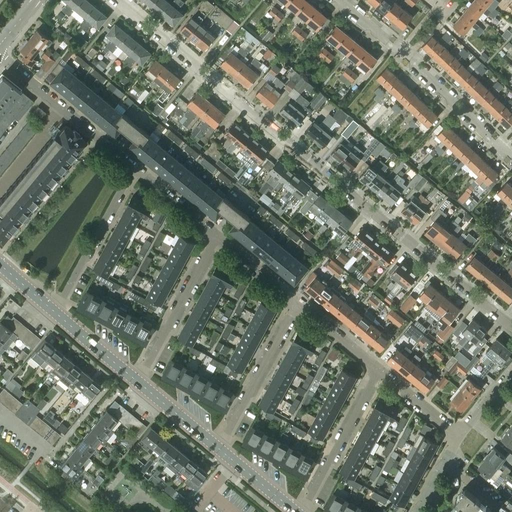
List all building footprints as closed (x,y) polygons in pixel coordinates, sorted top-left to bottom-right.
[(65,13),(76,0),(63,0),(69,4),(68,7),(66,5),(62,11),(65,13)] [(80,14),(89,2),(86,0),(76,0),(65,13),(69,16),(73,11),(72,10),(73,8),(80,14)] [(156,11),(164,0),(149,0),(147,3),(156,11)] [(165,18),(179,0),(173,0),(172,2),(173,3),(172,5),(165,0),(164,0),(156,11),(165,18)] [(174,25),(183,14),(176,8),(177,7),(179,8),(183,3),(180,0),(179,0),(165,18),(174,25)] [(213,6),(205,0),(204,0),(200,4),(209,11),(213,6)] [(297,13),(306,1),(305,0),(289,0),(286,4),(297,13)] [(385,13),(394,2),(392,0),(380,0),(376,6),(385,13)] [(477,0),(473,0),(467,7),(478,16),(482,12),(486,16),(488,14),(491,11),(477,0)] [(477,0),(491,11),(494,8),(498,2),(496,0),(477,0)] [(307,21),(316,9),(306,1),(297,13),(307,21)] [(83,28),(98,10),(89,2),(80,14),(87,19),(86,21),(84,20),(79,25),(83,28)] [(393,21),(403,9),(394,2),(385,13),(393,21)] [(217,7),(210,16),(215,20),(222,11),(217,7)] [(278,11),(273,7),(268,13),(273,17),(278,11)] [(467,7),(460,16),(471,25),(476,29),(480,33),(483,30),(474,22),(478,16),(467,7)] [(317,29),(327,17),(326,17),(316,9),(307,21),(317,29)] [(403,28),(412,16),(403,9),(393,21),(403,28)] [(107,17),(98,10),(83,28),(87,31),(91,26),(89,24),(91,22),(98,28),(107,17)] [(225,29),(233,20),(222,11),(215,20),(225,29)] [(278,21),(283,15),(278,11),(273,17),(278,21)] [(188,36),(199,24),(203,19),(199,15),(195,20),(191,17),(180,30),(183,32),(184,34),(186,36),(187,35),(188,36)] [(460,16),(452,25),(463,34),(471,25),(460,16)] [(109,49),(124,31),(115,23),(106,35),(113,40),(111,43),(109,41),(105,46),(109,49)] [(196,43),(207,30),(199,24),(188,36),(191,38),(191,40),(194,42),(195,42),(196,43)] [(337,46),(346,34),(337,26),(336,25),(326,37),(337,46)] [(297,36),(302,30),(297,26),(292,32),(297,36)] [(63,33),(56,27),(54,30),(61,36),(63,33)] [(51,41),(37,29),(29,40),(40,49),(45,43),(48,45),(51,41)] [(440,44),(431,36),(433,34),(429,29),(420,38),(425,42),(422,46),(430,54),(440,44)] [(71,39),(67,36),(70,33),(67,30),(61,37),(67,43),(71,39)] [(204,50),(215,37),(207,30),(196,43),(197,43),(198,45),(200,47),(202,47),(204,50)] [(302,40),(307,34),(302,30),(297,36),(302,40)] [(123,49),(133,38),(124,31),(109,49),(112,52),(117,47),(115,45),(116,44),(123,49)] [(347,54),(357,42),(346,34),(337,46),(347,54)] [(126,64),(142,46),(133,38),(123,49),(131,55),(129,57),(127,56),(123,61),(126,64)] [(33,58),(40,49),(29,40),(20,50),(26,54),(22,59),(31,67),(36,61),(33,58)] [(357,62),(367,51),(357,42),(347,54),(357,62)] [(234,76),(245,63),(240,59),(242,56),(243,58),(253,47),(249,44),(244,50),(227,70),(234,76)] [(439,62),(448,52),(440,44),(430,54),(439,62)] [(142,64),(151,53),(142,46),(126,64),(130,67),(135,62),(133,60),(134,58),(142,64)] [(227,70),(244,50),(240,47),(236,52),(238,53),(236,56),(231,51),(220,64),(227,70)] [(91,57),(96,51),(92,48),(87,54),(91,57)] [(323,58),(328,52),(323,48),(319,54),(323,58)] [(457,61),(466,51),(463,48),(454,57),(448,52),(439,62),(448,71),(457,61)] [(268,49),(263,54),(267,57),(271,52),(268,49)] [(367,71),(377,59),(367,51),(357,62),(367,71)] [(464,59),(469,54),(466,51),(448,71),(456,79),(470,64),(464,59)] [(241,81),(258,61),(257,61),(262,55),(259,52),(250,63),(252,65),(249,67),(245,63),(234,76),(241,81)] [(328,62),(333,57),(328,52),(323,58),(328,62)] [(49,57),(45,53),(41,57),(46,61),(49,57)] [(84,60),(79,55),(75,59),(81,64),(84,60)] [(101,66),(106,60),(102,57),(97,63),(101,66)] [(150,82),(164,65),(163,65),(163,63),(161,61),(159,61),(156,59),(145,72),(145,71),(142,75),(150,82)] [(81,64),(80,64),(86,69),(89,65),(84,60),(81,64)] [(261,64),(258,61),(241,81),(248,87),(262,70),(259,67),(261,64)] [(59,62),(51,71),(56,75),(51,82),(60,89),(72,74),(59,62)] [(475,69),(470,64),(456,79),(464,87),(474,77),(478,72),(475,69)] [(162,85),(172,72),(171,71),(171,70),(168,68),(167,68),(164,65),(150,82),(154,79),(162,85)] [(279,69),(274,65),(267,72),(273,77),(279,69)] [(385,85),(395,75),(386,67),(376,77),(385,85)] [(347,78),(352,72),(347,68),(342,74),(347,78)] [(101,73),(95,69),(92,73),(97,77),(101,73)] [(162,101),(180,79),(178,77),(177,75),(175,73),(174,73),(172,72),(162,85),(166,89),(158,98),(162,101)] [(352,82),(357,76),(352,72),(347,78),(352,82)] [(107,78),(101,73),(97,77),(103,82),(107,78)] [(72,74),(60,89),(68,96),(81,81),(72,74)] [(393,94),(403,83),(395,75),(385,85),(393,94)] [(17,121),(33,102),(15,87),(5,78),(2,76),(0,77),(0,116),(9,124),(14,118),(17,121)] [(301,92),(309,82),(302,77),(300,76),(297,80),(298,82),(294,87),(301,92)] [(264,100),(280,80),(276,77),(270,84),(266,81),(256,93),(264,100)] [(474,77),(464,87),(473,95),(482,84),(474,77)] [(290,92),(297,83),(291,78),(284,87),(290,92)] [(271,106),(282,94),(278,91),(284,84),(280,80),(264,100),(271,106)] [(81,81),(68,96),(76,103),(89,88),(81,81)] [(118,87),(112,82),(109,86),(114,91),(118,87)] [(402,102),(412,92),(403,83),(393,94),(402,102)] [(481,103),(491,93),(482,84),(473,95),(481,103)] [(137,98),(142,91),(134,85),(129,91),(137,98)] [(123,91),(118,87),(114,91),(120,96),(123,91)] [(89,88),(76,103),(85,110),(97,94),(89,88)] [(141,101),(149,92),(145,88),(142,91),(137,98),(141,101)] [(187,118),(204,97),(197,91),(187,104),(192,108),(190,111),(188,109),(184,115),(187,118)] [(316,110),(326,97),(320,92),(310,105),(316,110)] [(410,110),(420,100),(412,92),(402,102),(410,110)] [(490,111),(500,101),(491,93),(481,103),(490,111)] [(97,94),(85,110),(93,117),(106,101),(97,94)] [(288,119),(305,98),(300,95),(296,100),(298,103),(295,106),(289,100),(279,112),(280,113),(281,114),(283,116),(285,116),(288,119)] [(134,100),(129,96),(125,100),(131,105),(134,100)] [(201,116),(211,103),(204,97),(187,118),(182,124),(186,127),(195,115),(194,114),(196,112),(201,116)] [(296,126),(306,115),(299,109),(302,106),(304,108),(309,102),(305,98),(288,119),(291,121),(291,123),(294,125),(295,125),(296,126)] [(419,118),(429,108),(420,100),(410,110),(419,118)] [(106,101),(93,117),(101,124),(114,108),(106,101)] [(498,119),(508,109),(500,101),(490,111),(498,119)] [(156,115),(163,107),(158,103),(151,111),(156,115)] [(201,129),(218,109),(211,103),(201,116),(206,120),(204,122),(202,121),(197,126),(201,129)] [(394,111),(398,106),(395,103),(383,115),(387,118),(394,111)] [(39,120),(45,113),(37,106),(31,114),(39,120)] [(114,108),(101,124),(110,131),(123,114),(122,115),(114,108)] [(341,121),(347,114),(339,108),(335,113),(332,117),(336,120),(337,118),(341,121)] [(428,126),(437,116),(429,108),(419,118),(415,122),(411,127),(414,130),(422,121),(428,126)] [(215,127),(225,115),(218,109),(201,129),(197,134),(193,139),(197,142),(209,127),(207,125),(209,123),(215,127)] [(507,128),(511,122),(511,112),(508,109),(498,119),(507,128)] [(332,117),(335,113),(331,111),(325,118),(332,124),(336,120),(332,117)] [(123,114),(110,131),(115,135),(121,129),(125,132),(128,134),(136,125),(132,121),(123,114)] [(0,134),(9,124),(0,116),(0,134)] [(322,148),(332,136),(328,132),(330,130),(329,129),(332,124),(325,118),(321,123),(323,124),(325,126),(313,140),(317,143),(317,144),(320,147),(321,146),(322,148)] [(343,132),(348,136),(358,124),(353,119),(343,132)] [(313,140),(325,126),(323,124),(321,127),(314,120),(304,132),(305,133),(305,135),(308,137),(309,136),(313,140)] [(30,137),(37,128),(28,121),(21,130),(30,137)] [(227,148),(243,129),(234,122),(224,134),(229,138),(223,145),(227,148)] [(165,128),(159,123),(156,127),(162,132),(165,128)] [(0,240),(1,242),(84,141),(65,125),(0,203),(0,240)] [(128,134),(131,137),(135,140),(130,147),(135,152),(149,135),(141,128),(136,125),(128,134)] [(445,143),(455,133),(446,125),(436,135),(445,143)] [(241,148),(251,136),(243,129),(227,148),(222,154),(226,157),(235,147),(233,145),(234,143),(241,148)] [(30,137),(21,130),(17,135),(26,142),(30,137)] [(177,135),(171,131),(168,135),(174,139),(177,135)] [(454,151),(463,141),(455,133),(445,143),(454,151)] [(26,142),(17,135),(13,140),(22,147),(26,142)] [(149,136),(149,135),(135,152),(144,159),(156,143),(148,137),(149,136)] [(183,140),(177,135),(174,139),(179,144),(183,140)] [(244,163),(260,144),(251,136),(241,148),(242,149),(239,152),(244,156),(240,160),(244,163)] [(340,162),(351,150),(345,145),(349,141),(345,137),(331,154),(335,158),(335,159),(338,161),(339,161),(340,162)] [(372,153),(381,142),(375,138),(367,149),(372,153)] [(22,147),(13,140),(9,144),(18,152),(22,147)] [(222,154),(216,149),(219,146),(213,141),(205,151),(217,160),(222,154)] [(462,159),(472,149),(463,141),(454,151),(462,159)] [(376,157),(385,146),(381,142),(372,153),(376,157)] [(165,150),(156,143),(144,159),(152,166),(165,150)] [(18,152),(9,144),(5,149),(14,156),(18,152)] [(194,149),(188,144),(185,149),(190,153),(194,149)] [(259,163),(269,151),(260,144),(244,163),(245,163),(234,176),(238,179),(249,166),(248,166),(252,161),(250,159),(252,157),(259,163)] [(432,156),(436,152),(441,147),(438,144),(429,153),(432,156)] [(14,156),(5,149),(2,154),(10,161),(14,156)] [(200,154),(194,149),(190,153),(196,158),(200,154)] [(472,149),(462,159),(458,164),(454,168),(450,172),(453,175),(465,162),(471,168),(481,157),(472,149)] [(173,157),(165,150),(152,166),(160,173),(173,157)] [(350,170),(364,154),(360,150),(356,154),(351,150),(340,162),(342,163),(342,165),(344,167),(346,166),(350,170)] [(393,160),(397,155),(393,152),(389,157),(393,160)] [(10,161),(2,154),(0,155),(0,160),(7,166),(10,161)] [(181,164),(173,157),(160,173),(169,179),(181,164)] [(479,175),(489,165),(481,157),(471,168),(479,175)] [(211,163),(205,158),(201,162),(207,167),(211,163)] [(215,163),(224,170),(227,166),(219,159),(217,161),(215,163)] [(262,193),(268,187),(285,166),(282,163),(282,162),(280,160),(279,160),(278,160),(274,164),(269,160),(264,167),(268,171),(272,175),(259,191),(262,193)] [(364,181),(367,184),(383,163),(380,161),(373,168),(369,165),(359,177),(359,178),(360,179),(363,182),(364,181)] [(216,167),(211,163),(207,167),(213,171),(216,167)] [(375,191),(385,179),(380,174),(387,166),(383,163),(367,184),(369,186),(369,187),(372,190),(374,189),(375,191)] [(190,171),(181,164),(169,179),(177,186),(190,171)] [(488,184),(498,173),(489,165),(479,175),(475,180),(471,184),(467,188),(470,191),(474,187),(478,183),(479,184),(484,180),(488,184)] [(227,166),(224,170),(233,177),(236,173),(227,166)] [(284,185),(294,173),(293,172),(293,170),(290,168),(289,169),(285,166),(268,187),(271,190),(279,181),(284,185)] [(198,178),(190,171),(177,186),(185,193),(198,178)] [(227,176),(222,172),(218,176),(224,180),(227,176)] [(413,187),(422,176),(417,172),(408,183),(413,187)] [(285,202),(303,180),(299,177),(299,176),(297,174),(295,174),(294,173),(284,185),(289,189),(282,199),(282,200),(285,202)] [(384,198),(401,178),(397,175),(393,179),(395,180),(392,184),(385,179),(375,191),(377,192),(377,194),(380,196),(381,196),(384,198)] [(233,181),(227,176),(224,180),(230,185),(233,181)] [(206,185),(198,178),(185,193),(194,200),(206,185)] [(392,204),(402,192),(406,186),(402,183),(404,180),(401,178),(384,198),(386,200),(386,201),(389,204),(391,203),(392,204)] [(295,205),(310,186),(310,184),(304,179),(303,180),(285,202),(280,208),(283,211),(291,201),(295,205)] [(497,209),(501,205),(505,200),(511,193),(511,187),(506,182),(497,192),(502,198),(498,202),(494,206),(497,209)] [(215,191),(206,185),(194,200),(202,207),(215,191)] [(416,224),(422,216),(426,211),(421,207),(424,204),(425,205),(429,201),(428,201),(437,190),(434,187),(425,198),(408,218),(409,219),(410,220),(412,222),(414,222),(416,224)] [(215,191),(202,207),(210,214),(224,197),(223,198),(215,191)] [(271,201),(263,194),(259,198),(268,205),(271,201)] [(317,214),(328,201),(327,200),(327,199),(324,196),(323,197),(320,194),(312,203),(309,200),(300,211),(304,215),(310,208),(317,214)] [(408,218),(425,198),(424,198),(425,197),(424,196),(424,197),(421,194),(417,198),(414,196),(408,203),(406,201),(404,205),(406,206),(401,212),(402,214),(403,215),(405,217),(407,217),(408,218)] [(132,196),(127,206),(146,217),(152,207),(132,196)] [(232,204),(224,197),(210,214),(216,219),(222,212),(226,215),(229,218),(237,208),(232,204)] [(336,208),(333,205),(333,204),(330,202),(329,202),(328,201),(317,214),(314,218),(322,224),(325,221),(336,208)] [(267,209),(262,204),(258,208),(264,213),(267,209)] [(279,208),(275,204),(271,208),(276,212),(279,208)] [(146,217),(127,206),(127,207),(121,218),(134,226),(141,214),(146,217)] [(229,218),(232,220),(236,223),(230,230),(236,235),(250,219),(241,212),(239,210),(237,208),(229,218)] [(334,228),(344,214),(343,214),(343,212),(340,210),(339,210),(336,208),(329,216),(325,221),(334,228)] [(432,239),(443,226),(439,223),(446,215),(439,208),(430,218),(434,221),(424,232),(432,239)] [(278,218),(273,213),(269,217),(275,222),(278,218)] [(342,235),(353,221),(350,219),(349,218),(347,215),(345,215),(344,214),(334,228),(342,235)] [(159,215),(156,222),(160,224),(164,218),(159,215)] [(128,238),(134,226),(121,218),(114,231),(128,238)] [(250,219),(236,235),(244,242),(257,227),(249,220),(250,219)] [(277,219),(274,223),(280,228),(283,224),(277,219)] [(449,225),(446,228),(443,226),(432,239),(440,245),(453,229),(457,224),(453,220),(449,225)] [(157,231),(160,224),(156,222),(152,228),(157,231)] [(321,233),(326,227),(323,224),(318,230),(321,233)] [(265,233),(257,227),(244,242),(253,249),(265,233)] [(295,232),(289,227),(286,231),(292,236),(295,232)] [(351,257),(353,255),(370,234),(362,228),(350,242),(349,244),(350,245),(354,248),(348,255),(351,257)] [(458,238),(454,234),(456,231),(453,229),(440,245),(447,251),(458,238)] [(121,250),(128,238),(114,231),(108,243),(121,250)] [(161,240),(164,234),(159,231),(156,238),(161,240)] [(301,236),(295,232),(292,236),(297,240),(301,236)] [(274,240),(265,233),(253,249),(261,256),(274,240)] [(455,258),(465,247),(468,249),(476,239),(468,233),(462,241),(458,238),(447,251),(455,258)] [(369,252),(378,241),(370,234),(353,255),(357,258),(364,249),(369,252)] [(194,242),(181,235),(174,247),(188,255),(194,242)] [(161,240),(156,238),(152,244),(157,247),(161,240)] [(146,240),(142,246),(147,249),(151,242),(146,240)] [(282,247),(274,240),(261,256),(269,263),(282,247)] [(327,250),(331,246),(324,240),(320,244),(327,250)] [(312,245),(306,241),(303,245),(308,249),(312,245)] [(364,274),(386,248),(378,241),(369,252),(373,256),(361,272),(364,274)] [(114,262),(121,250),(108,243),(101,255),(114,262)] [(317,250),(312,245),(308,249),(314,254),(317,250)] [(144,255),(147,249),(142,246),(139,252),(144,255)] [(174,247),(167,260),(181,267),(188,255),(174,247)] [(290,254),(282,247),(269,263),(278,270),(290,254)] [(385,266),(394,255),(395,254),(386,248),(364,274),(362,277),(366,280),(380,262),(385,266)] [(491,258),(495,253),(492,250),(487,255),(491,258)] [(494,261),(499,256),(495,253),(491,258),(494,261)] [(299,261),(290,254),(278,270),(286,276),(299,261)] [(108,275),(114,262),(101,255),(94,267),(108,275)] [(151,258),(146,255),(143,262),(147,264),(151,258)] [(349,260),(343,255),(340,259),(346,264),(349,260)] [(477,275),(485,265),(474,256),(466,267),(477,275)] [(181,267),(167,260),(161,272),(174,279),(181,267)] [(331,260),(326,266),(334,273),(340,267),(331,260)] [(307,268),(299,261),(286,276),(295,284),(307,268)] [(391,290),(410,268),(408,266),(407,265),(405,263),(403,262),(402,261),(398,265),(396,264),(388,272),(391,274),(390,275),(396,280),(394,283),(391,281),(386,286),(391,290)] [(147,264),(143,262),(139,268),(144,271),(147,264)] [(133,264),(129,270),(134,273),(138,266),(133,264)] [(352,273),(356,268),(352,264),(348,270),(352,273)] [(231,286),(237,276),(217,265),(211,275),(231,286)] [(487,284),(496,274),(485,265),(477,275),(487,284)] [(340,267),(334,273),(338,276),(343,270),(340,267)] [(414,280),(418,275),(416,273),(416,272),(413,270),(412,269),(410,268),(391,290),(395,294),(400,289),(400,288),(402,285),(408,289),(415,281),(414,280)] [(129,270),(126,277),(131,279),(134,273),(129,270)] [(174,279),(161,272),(154,284),(168,291),(174,279)] [(132,280),(137,283),(141,277),(136,274),(132,280)] [(498,292),(506,282),(496,274),(487,284),(498,292)] [(231,286),(211,275),(212,276),(205,287),(219,295),(225,283),(231,286)] [(315,296),(326,283),(322,280),(321,282),(315,277),(305,288),(306,289),(307,288),(312,292),(311,293),(315,296)] [(111,286),(114,282),(108,278),(105,283),(111,286)] [(427,303),(437,290),(428,281),(425,285),(427,287),(419,296),(427,303)] [(118,290),(120,285),(114,282),(111,286),(118,290)] [(356,291),(362,285),(359,282),(357,284),(353,289),(356,291)] [(511,297),(511,287),(506,282),(498,292),(509,302),(511,297)] [(242,292),(246,285),(241,283),(237,289),(242,292)] [(324,304),(335,290),(332,287),(330,289),(325,285),(326,283),(315,296),(316,295),(321,300),(320,301),(324,304)] [(168,291),(154,284),(147,296),(161,304),(168,291)] [(212,307),(219,295),(205,287),(199,299),(212,307)] [(242,292),(237,289),(234,296),(239,298),(242,292)] [(333,312),(345,298),(341,295),(335,290),(324,304),(325,303),(331,308),(330,308),(333,312)] [(434,309),(445,296),(437,290),(427,303),(434,309)] [(96,314),(104,300),(86,291),(79,305),(96,314)] [(136,300),(139,295),(133,292),(130,297),(136,300)] [(143,303),(145,299),(139,295),(136,300),(143,303)] [(406,313),(416,300),(410,295),(400,308),(406,313)] [(442,315),(453,302),(445,296),(434,309),(442,315)] [(375,307),(380,300),(376,297),(371,304),(375,307)] [(343,319),(354,306),(350,303),(349,304),(343,300),(345,298),(333,312),(334,312),(334,311),(340,315),(339,316),(343,319)] [(206,319),(212,307),(199,299),(192,312),(206,319)] [(247,301),(242,299),(238,305),(243,308),(247,301)] [(109,321),(116,307),(104,300),(96,314),(109,321)] [(155,310),(158,306),(151,302),(149,307),(155,310)] [(268,322),(275,309),(262,302),(255,314),(268,322)] [(448,323),(461,309),(453,302),(442,315),(445,318),(442,321),(446,325),(442,329),(441,328),(436,334),(437,335),(435,338),(440,343),(453,327),(448,323)] [(243,308),(238,305),(235,312),(240,314),(243,308)] [(352,327),(363,313),(360,310),(358,312),(353,308),(354,306),(343,319),(344,318),(349,323),(348,324),(352,327)] [(121,328),(129,314),(116,307),(109,321),(121,328)] [(229,316),(232,309),(228,307),(224,313),(229,316)] [(391,309),(386,316),(390,319),(395,313),(391,309)] [(428,317),(432,312),(427,309),(424,314),(428,317)] [(199,331),(206,319),(192,312),(186,324),(199,331)] [(229,316),(224,313),(221,320),(225,322),(229,316)] [(361,335),(372,321),(369,318),(363,313),(352,327),(353,326),(358,331),(358,332),(361,335)] [(395,313),(390,319),(393,322),(399,327),(404,320),(395,313)] [(134,335),(141,321),(129,314),(121,328),(134,335)] [(268,322),(255,314),(248,326),(262,334),(268,322)] [(9,331),(18,321),(13,317),(4,327),(9,331)] [(463,346),(480,325),(473,319),(467,325),(462,321),(456,328),(453,332),(458,336),(462,332),(466,335),(464,338),(463,337),(456,345),(460,348),(462,345),(463,346)] [(14,334),(22,324),(18,321),(9,331),(14,334)] [(146,341),(154,327),(141,321),(134,335),(146,341)] [(370,342),(383,327),(379,324),(378,326),(372,321),(361,335),(363,334),(368,338),(367,339),(370,342)] [(12,341),(16,336),(14,334),(9,331),(4,327),(0,322),(0,338),(9,346),(13,341),(12,341)] [(230,332),(233,326),(229,323),(225,329),(230,332)] [(18,338),(26,328),(22,324),(14,334),(16,336),(18,338)] [(192,344),(199,331),(186,324),(179,336),(192,344)] [(408,337),(415,328),(410,325),(403,334),(408,337)] [(476,344),(483,336),(487,331),(480,325),(463,346),(466,349),(471,343),(470,342),(471,340),(476,344)] [(262,334),(248,326),(242,338),(255,346),(262,334)] [(380,350),(391,336),(387,333),(386,335),(380,331),(383,327),(370,342),(371,342),(372,341),(377,346),(376,347),(380,350)] [(23,342),(31,332),(26,328),(18,338),(23,342)] [(230,332),(225,329),(221,336),(226,339),(230,332)] [(216,340),(219,334),(214,331),(211,338),(216,340)] [(27,346),(35,336),(31,332),(23,342),(27,346)] [(317,343),(298,332),(292,342),(312,353),(317,343)] [(32,349),(40,339),(35,336),(27,346),(32,349)] [(9,346),(0,338),(0,345),(5,350),(9,346)] [(212,347),(216,340),(211,338),(207,344),(212,347)] [(255,346),(242,338),(235,351),(249,358),(255,346)] [(487,366),(504,344),(497,338),(486,351),(486,352),(481,358),(484,360),(482,362),(487,366)] [(40,364),(53,347),(44,339),(30,356),(40,364)] [(220,351),(223,344),(218,342),(215,348),(220,351)] [(292,342),(293,343),(286,354),(300,362),(306,350),(312,353),(292,342)] [(506,361),(510,357),(508,355),(511,350),(504,344),(487,366),(480,373),(477,370),(474,374),(481,380),(497,361),(501,363),(504,359),(506,361)] [(191,353),(194,348),(188,345),(185,349),(191,353)] [(476,353),(481,347),(478,345),(473,351),(476,353)] [(53,366),(62,355),(53,347),(40,364),(38,365),(43,368),(48,362),(53,366)] [(397,368),(408,354),(411,351),(406,347),(401,352),(397,348),(387,360),(388,360),(388,359),(394,364),(393,365),(397,368)] [(198,356),(200,351),(194,348),(191,353),(198,356)] [(333,348),(328,357),(334,360),(339,351),(333,348)] [(24,358),(27,355),(22,350),(19,354),(24,358)] [(326,352),(322,350),(318,356),(323,359),(326,352)] [(249,358),(235,351),(228,363),(242,371),(249,358)] [(21,362),(24,358),(19,354),(15,358),(21,362)] [(300,362),(286,354),(280,366),(293,374),(300,362)] [(406,375),(415,364),(416,364),(420,358),(417,355),(412,361),(407,356),(408,354),(397,368),(398,367),(403,371),(402,372),(406,375)] [(62,374),(72,362),(62,355),(53,366),(49,370),(54,374),(57,370),(62,374)] [(470,370),(479,359),(475,356),(474,355),(465,366),(470,370)] [(323,359),(318,356),(315,362),(319,365),(323,359)] [(448,370),(457,360),(452,356),(443,366),(448,370)] [(216,366),(219,362),(213,358),(210,363),(216,366)] [(176,380),(184,367),(171,360),(163,373),(176,380)] [(464,367),(456,361),(448,370),(453,374),(457,369),(464,375),(468,370),(464,367)] [(67,386),(68,385),(81,370),(72,362),(62,374),(58,379),(67,386)] [(223,370),(225,365),(219,362),(216,366),(223,370)] [(415,383),(426,369),(423,366),(421,368),(416,364),(415,364),(406,375),(407,375),(412,379),(411,380),(415,383)] [(293,374),(280,366),(273,379),(287,386),(293,374)] [(322,366),(319,372),(324,375),(327,368),(322,366)] [(189,387),(196,373),(184,367),(176,380),(189,387)] [(235,377),(238,372),(231,368),(229,373),(235,377)] [(12,373),(6,369),(3,372),(9,377),(12,373)] [(342,369),(336,381),(349,389),(356,376),(342,369)] [(425,391),(436,377),(432,374),(430,376),(425,372),(427,370),(426,369),(415,383),(416,383),(416,382),(421,386),(421,387),(425,391)] [(81,389),(90,378),(81,370),(68,385),(72,389),(75,385),(81,389)] [(9,377),(3,372),(0,376),(5,381),(9,377)] [(320,381),(324,375),(319,372),(315,379),(320,381)] [(201,394),(209,380),(196,373),(189,387),(201,394)] [(313,376),(308,374),(305,380),(310,383),(313,376)] [(441,389),(448,380),(443,376),(436,385),(441,389)] [(84,405),(100,385),(90,378),(81,389),(78,393),(75,397),(84,405)] [(476,394),(481,388),(469,378),(467,380),(466,379),(458,388),(470,398),(475,393),(476,394)] [(287,386),(273,379),(266,391),(280,398),(287,386)] [(214,401),(221,387),(209,380),(201,394),(214,401)] [(310,383),(305,380),(301,387),(306,389),(310,383)] [(343,401),(349,389),(336,381),(329,393),(343,401)] [(14,394),(19,389),(15,385),(10,391),(14,394)] [(227,408),(234,394),(221,387),(214,401),(227,408)] [(466,404),(470,398),(458,388),(460,390),(455,395),(453,394),(450,398),(452,399),(451,400),(462,410),(467,405),(466,404)] [(18,397),(23,392),(19,389),(14,394),(18,397)] [(309,390),(306,396),(311,399),(314,393),(309,390)] [(280,398),(266,391),(260,403),(273,411),(280,398)] [(0,402),(4,406),(12,396),(7,393),(0,401),(0,402)] [(336,413),(343,401),(329,393),(322,405),(336,413)] [(9,410),(17,400),(12,396),(4,406),(9,410)] [(307,406),(311,399),(306,396),(302,403),(307,406)] [(300,401),(295,398),(292,405),(297,407),(300,401)] [(378,399),(373,408),(393,419),(398,409),(378,399)] [(14,413),(21,404),(17,400),(9,410),(14,413)] [(23,421),(35,406),(32,403),(27,409),(26,408),(18,417),(23,421)] [(18,417),(26,408),(21,404),(14,413),(18,417)] [(115,418),(123,408),(119,404),(111,414),(115,418)] [(297,407),(292,405),(288,411),(293,414),(297,407)] [(329,425),(336,413),(322,405),(316,418),(329,425)] [(28,425),(36,416),(35,415),(39,410),(35,406),(23,421),(28,425)] [(120,421),(128,412),(123,408),(115,418),(117,419),(120,421)] [(393,420),(393,419),(373,408),(373,409),(367,421),(381,428),(387,417),(393,420)] [(300,418),(304,411),(299,409),(296,415),(300,418)] [(117,419),(115,418),(111,414),(106,410),(98,419),(109,429),(117,419)] [(124,425),(132,415),(128,412),(120,421),(124,425)] [(275,415),(269,412),(266,416),(272,420),(275,415)] [(51,425),(56,419),(50,415),(46,420),(51,425)] [(129,429),(137,419),(132,415),(124,425),(129,429)] [(281,418),(275,415),(272,420),(278,423),(281,418)] [(32,429),(40,420),(36,416),(28,425),(32,429)] [(403,416),(399,423),(404,425),(407,419),(403,416)] [(322,438),(329,425),(316,418),(309,430),(322,438)] [(55,428),(60,423),(56,419),(51,425),(55,428)] [(112,431),(109,429),(98,419),(90,428),(102,438),(106,432),(109,435),(112,431)] [(133,432),(141,423),(137,419),(129,429),(133,432)] [(37,433),(45,423),(40,420),(32,429),(37,433)] [(374,440),(381,428),(367,421),(360,433),(374,440)] [(42,437),(49,427),(45,423),(37,433),(42,437)] [(138,436),(146,427),(141,423),(133,432),(138,436)] [(400,432),(404,425),(399,423),(395,429),(400,432)] [(300,429),(293,425),(291,430),(297,433),(300,429)] [(46,440),(54,431),(49,427),(42,437),(46,440)] [(150,446),(159,435),(150,427),(137,442),(141,446),(144,442),(150,446)] [(265,434),(252,427),(244,440),(257,447),(265,434)] [(102,438),(90,428),(82,438),(83,438),(94,447),(98,442),(102,445),(105,441),(101,438),(102,438)] [(306,432),(300,429),(297,433),(303,437),(306,432)] [(511,431),(509,429),(501,439),(511,447),(511,431)] [(51,444),(59,435),(54,431),(46,440),(51,444)] [(408,435),(404,432),(400,439),(405,441),(408,435)] [(367,452),(374,440),(360,433),(354,445),(367,452)] [(412,446),(417,449),(417,448),(431,455),(437,443),(419,433),(412,446)] [(277,441),(265,434),(257,447),(257,448),(269,454),(277,441)] [(159,454),(169,442),(159,435),(150,446),(146,451),(149,454),(153,449),(159,454)] [(319,439),(312,435),(310,440),(316,444),(319,439)] [(131,440),(126,436),(123,440),(128,444),(131,440)] [(97,449),(94,447),(83,438),(75,447),(86,456),(91,451),(94,453),(97,449)] [(405,441),(400,439),(396,445),(401,448),(405,441)] [(128,444),(123,440),(119,444),(124,448),(128,444)] [(389,440),(386,447),(391,450),(394,443),(389,440)] [(289,447),(277,441),(269,454),(282,461),(289,447)] [(168,462),(178,450),(169,442),(159,454),(168,462)] [(361,465),(367,452),(354,445),(347,457),(361,465)] [(82,469),(90,459),(86,456),(75,447),(67,456),(82,469)] [(302,454),(289,447),(282,461),(294,468),(302,454)] [(387,456),(391,450),(386,447),(382,453),(387,456)] [(417,448),(417,449),(410,460),(424,468),(431,455),(417,448)] [(498,467),(505,457),(494,448),(486,457),(498,467)] [(174,473),(177,469),(187,458),(178,450),(168,462),(165,466),(174,473)] [(116,459),(110,454),(107,458),(113,463),(116,459)] [(315,461),(302,454),(294,468),(307,475),(315,461)] [(82,469),(67,456),(60,465),(59,466),(64,469),(60,474),(71,483),(82,469)] [(134,466),(138,461),(134,457),(130,463),(134,466)] [(354,477),(361,465),(347,457),(340,470),(354,477)] [(395,459),(390,457),(387,463),(392,466),(395,459)] [(507,474),(502,470),(498,467),(486,457),(478,467),(482,470),(478,475),(486,481),(490,476),(494,480),(499,474),(504,478),(507,474)] [(113,463),(107,458),(104,462),(109,466),(113,463)] [(187,477),(197,465),(187,458),(177,469),(174,473),(178,477),(181,473),(187,477)] [(424,468),(410,460),(404,472),(417,480),(424,468)] [(138,469),(142,464),(138,461),(134,466),(138,469)] [(392,466),(387,463),(383,469),(388,472),(392,466)] [(197,484),(206,473),(197,465),(187,477),(183,482),(187,485),(191,480),(197,484)] [(376,465),(373,471),(378,474),(381,467),(376,465)] [(374,480),(378,474),(373,471),(369,478),(374,480)] [(417,480),(404,472),(397,484),(411,492),(417,480)] [(100,483),(103,479),(97,474),(94,478),(100,483)] [(385,478),(380,475),(377,482),(381,484),(385,478)] [(100,483),(94,478),(91,482),(97,487),(100,483)] [(154,487),(159,481),(154,478),(150,483),(154,487)] [(356,481),(350,478),(347,483),(353,486),(356,481)] [(362,485),(356,481),(353,486),(359,490),(362,485)] [(175,491),(166,483),(162,489),(171,496),(175,491)] [(411,492),(397,484),(390,497),(404,504),(411,492)] [(491,511),(481,504),(480,502),(481,501),(466,488),(455,501),(459,505),(458,506),(453,511),(471,511),(477,505),(479,507),(480,508),(476,511),(491,511)] [(185,499),(175,491),(171,496),(180,504),(185,499)] [(381,495),(374,492),(372,496),(378,500),(381,495)] [(339,511),(346,500),(333,493),(325,507),(333,511),(339,511)] [(387,498),(381,495),(378,500),(384,503),(387,498)] [(355,511),(358,507),(346,500),(339,511),(355,511)] [(400,505),(393,502),(391,507),(397,510),(400,505)]
